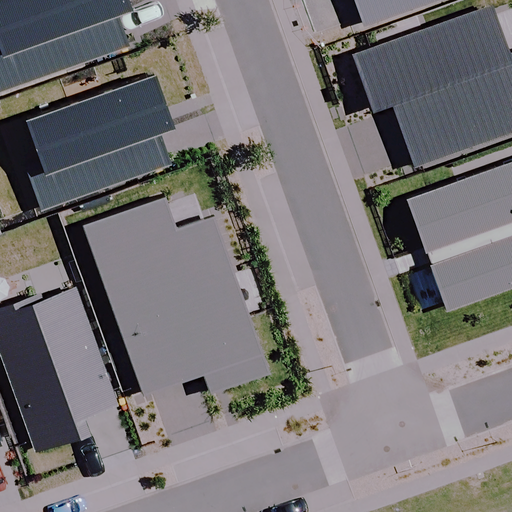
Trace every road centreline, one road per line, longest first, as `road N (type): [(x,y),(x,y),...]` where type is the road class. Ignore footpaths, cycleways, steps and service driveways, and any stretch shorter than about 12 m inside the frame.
road 1 (residential): [(246,0),(394,434)]
road 2 (residential): [(394,434),(173,511)]
road 3 (residential): [(394,434),(511,392)]
